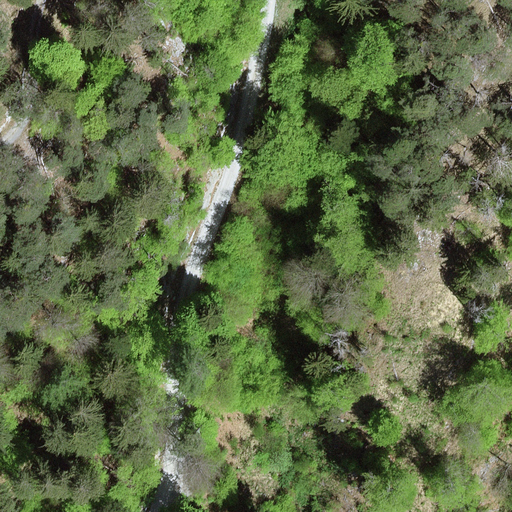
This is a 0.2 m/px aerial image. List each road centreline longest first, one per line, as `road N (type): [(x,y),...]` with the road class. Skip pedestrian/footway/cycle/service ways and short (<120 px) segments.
road 1 (track): [(266,0),(254,108),(200,270),(193,421),(181,486),(167,511)]
road 2 (track): [(50,0),(36,40),(34,95),(20,132),(0,144)]
